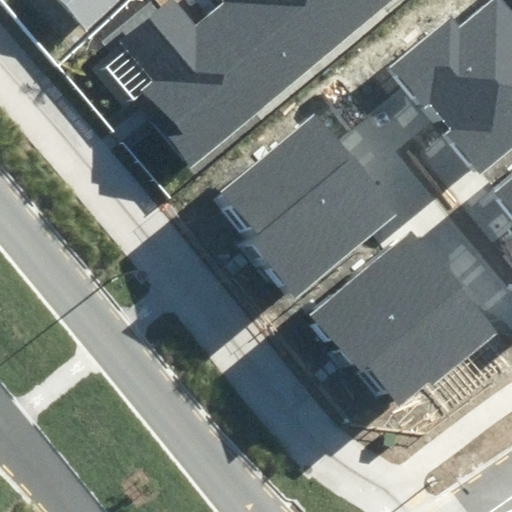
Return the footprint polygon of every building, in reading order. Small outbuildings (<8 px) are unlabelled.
[(59,0),(93,32),(123,0),(59,0)] [(188,159),(382,0),(226,0),(227,1),(190,31),(171,7),(126,44),(154,77),(134,93),(188,159)] [(511,140),(511,17),(498,0),(496,0),(458,30),(448,17),(384,67),(469,174),(511,140)] [(395,212),(316,115),(217,194),(296,292),(395,212)] [(511,179),(493,195),(511,219),(511,179)] [(492,331),(414,234),(314,314),(393,411),(492,331)]
